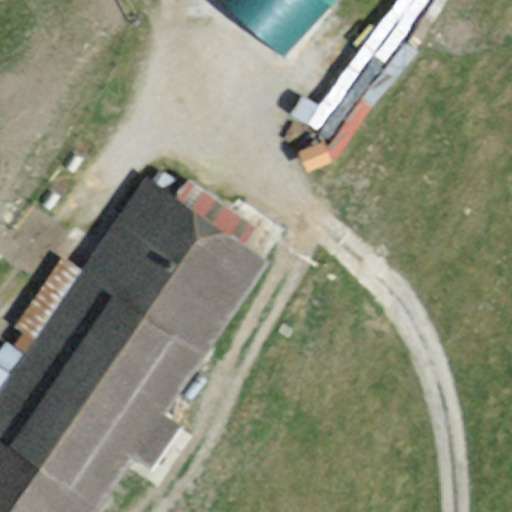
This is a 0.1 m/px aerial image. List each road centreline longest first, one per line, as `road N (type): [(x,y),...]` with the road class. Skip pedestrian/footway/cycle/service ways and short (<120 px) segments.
road 1 (track): [(274,189),(374,271),(422,341),(450,420),(456,511)]
road 2 (track): [(274,189),(231,138),(155,0)]
